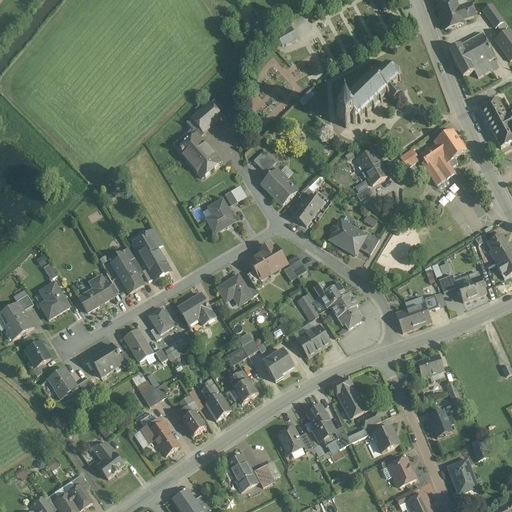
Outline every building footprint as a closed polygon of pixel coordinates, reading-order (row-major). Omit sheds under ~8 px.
[(456,3),(438,9),(442,22),(441,24),(442,26),(444,27),(445,31),(463,24),(462,21),(475,16),(471,5),(458,10),(456,3)] [(492,6),(483,12),(486,17),(495,10),(492,6)] [(249,13),(255,22),(258,19),(252,10),(249,13)] [(505,24),(495,10),(486,17),(496,30),(500,27),(504,24),(505,24)] [(291,27),(277,37),(283,47),(298,41),(291,27)] [(511,34),(510,31),(495,42),(510,64),(511,62),(511,34)] [(483,36),(462,48),(474,71),(488,63),(496,59),(483,36)] [(461,47),(449,53),(463,79),(474,73),(475,73),(474,71),(462,48),(461,47)] [(488,63),(474,71),(475,73),(474,73),(478,80),(493,72),(488,63)] [(385,67),(386,68),(381,74),(379,72),(376,70),(376,69),(376,68),(375,70),(370,75),(369,75),(369,76),(371,76),(369,78),(371,80),(365,85),(363,83),(362,84),(363,85),(357,91),(356,90),(355,91),(357,93),(351,99),(350,97),(348,98),(350,100),(345,105),(343,104),(341,105),(343,107),(339,111),(339,113),(342,115),(339,118),(337,118),(337,120),(339,120),(346,126),(346,129),(347,129),(347,126),(351,122),(354,125),(357,125),(359,123),(361,125),(362,124),(360,122),(366,116),(368,118),(369,117),(367,115),(373,109),(375,111),(376,110),(375,110),(381,104),(381,105),(383,103),(382,102),(388,97),(393,102),(392,103),(394,103),(394,102),(400,96),(402,96),(402,95),(400,94),(393,87),(398,82),(400,83),(401,81),(398,80),(399,75),(401,74),(401,72),(398,73),(394,69),(395,67),(394,67),(393,68),(387,68),(386,67),(385,67)] [(511,115),(504,100),(499,103),(498,101),(480,110),(501,151),(511,144),(511,115)] [(210,104),(192,120),(204,134),(222,118),(210,104)] [(204,134),(192,120),(187,125),(192,131),(192,130),(199,138),(204,134)] [(192,131),(173,147),(181,156),(200,140),(199,138),(192,130),(192,131)] [(452,132),(434,144),(435,146),(448,166),(449,165),(448,165),(454,161),(466,153),(467,153),(467,152),(453,132),(453,131),(452,132)] [(200,140),(181,156),(196,173),(215,157),(200,140)] [(448,166),(435,146),(419,156),(428,169),(430,171),(433,176),(448,166)] [(389,177),(373,151),(357,161),(373,187),(389,177)] [(412,151),(400,160),(407,171),(420,162),(412,151)] [(266,154),(255,161),(261,169),(271,161),(266,154)] [(215,157),(196,173),(202,180),(204,179),(206,179),(211,175),(210,173),(213,171),(215,172),(220,167),(220,165),(221,163),(215,157)] [(448,166),(433,176),(430,171),(427,173),(432,181),(437,189),(456,176),(452,170),(458,166),(454,161),(448,165),(449,165),(448,166)] [(272,167),(265,174),(269,178),(262,185),(272,196),(282,186),(278,182),(283,177),(276,171),(272,167)] [(298,193),(283,177),(278,182),(282,186),(272,196),(283,207),(298,193)] [(309,189),(299,199),(306,204),(311,197),(312,197),(314,194),(309,189)] [(369,189),(356,196),(360,202),(372,195),(369,189)] [(238,204),(231,193),(225,197),(232,208),(238,204)] [(306,204),(304,206),(302,205),(293,218),(307,228),(323,206),(312,197),(311,197),(306,204)] [(235,224),(223,202),(212,208),(216,216),(207,221),(215,235),(235,224)] [(354,221),(348,218),(346,218),(343,224),(342,223),(339,229),(337,228),(337,230),(336,229),(333,230),(332,232),(333,235),(329,242),(355,257),(359,250),(367,238),(366,237),(351,228),(354,223),(354,221)] [(376,222),(368,218),(364,223),(373,228),(376,222)] [(163,247),(154,231),(146,236),(147,239),(155,252),(157,250),(163,247)] [(379,242),(368,235),(366,237),(367,238),(359,250),(370,257),(379,242)] [(484,236),(475,241),(478,247),(487,241),(484,236)] [(511,252),(503,236),(488,245),(492,253),(491,254),(496,263),(511,253),(511,252)] [(155,252),(147,239),(146,240),(146,241),(135,248),(148,270),(154,281),(164,276),(165,274),(168,272),(169,270),(157,250),(155,252)] [(271,251),(269,247),(262,251),(264,255),(249,264),(255,273),(258,279),(259,279),(260,281),(288,265),(277,248),(271,251)] [(511,276),(511,253),(496,263),(505,280),(511,276)] [(124,254),(110,262),(119,279),(134,270),(139,278),(144,275),(143,273),(135,260),(130,263),(124,254)] [(297,256),(287,263),(290,268),(300,262),(297,256)] [(39,268),(47,265),(44,257),(36,260),(39,268)] [(300,262),(290,268),(297,279),(307,273),(300,262)] [(437,278),(451,273),(447,263),(433,269),(437,278)] [(50,266),(44,270),(51,282),(58,278),(50,266)] [(297,279),(290,268),(284,272),(291,283),(297,279)] [(134,270),(119,279),(130,296),(144,288),(139,278),(134,270)] [(148,270),(143,273),(144,275),(149,284),(154,281),(148,270)] [(258,279),(255,273),(247,278),(252,286),(256,292),(263,288),(260,281),(259,279),(258,279)] [(239,277),(218,290),(226,304),(236,298),(241,306),(252,299),(247,290),(239,277)] [(454,277),(449,279),(451,287),(457,284),(454,277)] [(102,279),(90,285),(91,286),(92,285),(96,291),(79,301),(88,315),(114,300),(114,299),(108,289),(102,279)] [(449,279),(443,281),(447,293),(453,291),(451,287),(449,279)] [(481,280),(457,288),(463,304),(487,296),(481,280)] [(340,286),(328,293),(323,285),(314,290),(327,311),(330,309),(330,308),(347,297),(340,286)] [(70,310),(55,286),(41,295),(47,304),(41,308),(50,322),(70,310)] [(113,286),(108,289),(114,299),(119,296),(113,286)] [(252,286),(247,290),(252,299),(258,295),(256,292),(252,286)] [(347,297),(330,308),(330,309),(338,320),(356,309),(358,307),(350,295),(347,297)] [(202,296),(179,310),(189,327),(200,321),(205,327),(217,320),(209,308),(202,296)] [(436,297),(423,302),(424,305),(425,305),(428,314),(441,309),(436,297)] [(28,298),(17,304),(18,307),(19,306),(24,314),(34,308),(28,298)] [(222,316),(215,304),(209,308),(217,320),(222,316)] [(319,318),(310,305),(302,310),(307,317),(308,316),(313,322),(319,318)] [(424,305),(420,307),(420,306),(418,306),(419,307),(410,310),(417,330),(432,325),(428,314),(425,305),(424,305)] [(18,307),(0,318),(0,322),(13,343),(34,330),(24,314),(19,306),(18,307)] [(356,309),(340,319),(349,332),(361,324),(362,320),(356,309)] [(403,335),(417,330),(410,310),(395,315),(403,335)] [(174,329),(163,311),(149,319),(156,330),(160,337),(174,329)] [(293,335),(286,323),(279,327),(286,339),(293,335)] [(319,328),(314,332),(313,331),(299,339),(300,341),(297,343),(308,360),(330,346),(319,328)] [(156,330),(151,333),(157,343),(162,340),(160,337),(156,330)] [(154,357),(138,332),(124,340),(140,365),(154,357)] [(249,334),(239,341),(243,348),(253,341),(249,334)] [(243,348),(242,348),(248,358),(259,351),(253,341),(243,348)] [(491,341),(470,350),(477,366),(498,357),(491,341)] [(51,362),(40,345),(26,353),(36,370),(37,370),(43,367),(51,362)] [(113,347),(90,361),(99,376),(107,371),(109,374),(124,365),(119,358),(113,347)] [(170,362),(179,358),(175,347),(166,351),(170,362)] [(242,348),(227,357),(233,368),(248,358),(242,348)] [(162,351),(156,355),(162,365),(168,361),(162,351)] [(284,352),(264,365),(275,382),(295,369),(284,352)] [(125,354),(119,358),(124,365),(126,370),(133,366),(125,354)] [(439,358),(417,365),(422,381),(444,374),(439,358)] [(43,367),(37,370),(36,370),(33,372),(37,379),(47,373),(43,367)] [(511,374),(509,368),(503,370),(507,378),(511,376),(511,374)] [(65,371),(48,383),(61,402),(78,390),(65,371)] [(142,374),(133,380),(137,387),(147,382),(142,374)] [(242,374),(230,382),(235,391),(248,383),(242,374)] [(155,389),(159,387),(152,376),(148,378),(155,389)] [(508,379),(495,386),(496,389),(510,383),(508,379)] [(90,380),(79,387),(87,398),(97,391),(90,380)] [(348,380),(333,388),(351,421),(366,413),(348,380)] [(235,391),(233,392),(242,406),(258,396),(249,382),(248,383),(235,391)] [(154,392),(161,403),(167,399),(164,393),(169,390),(165,385),(154,392)] [(454,385),(447,387),(450,396),(457,394),(454,385)] [(217,398),(210,387),(207,389),(202,392),(209,404),(217,398)] [(154,392),(152,388),(141,394),(150,410),(161,403),(154,392)] [(97,391),(87,398),(89,402),(100,395),(97,391)] [(204,408),(194,392),(189,395),(199,411),(204,408)] [(457,394),(450,396),(454,405),(460,402),(457,394)] [(209,404),(206,406),(217,423),(231,413),(221,396),(217,398),(209,404)] [(465,403),(454,407),(457,413),(467,409),(465,403)] [(194,404),(177,415),(183,423),(193,439),(206,430),(196,415),(200,412),(194,404)] [(321,408),(307,416),(315,431),(316,431),(330,423),(321,408)] [(376,413),(360,421),(365,431),(381,423),(376,413)] [(444,414),(429,420),(437,441),(453,434),(450,428),(454,426),(451,419),(447,421),(444,414)] [(160,421),(141,434),(150,446),(154,443),(161,453),(161,452),(166,459),(180,449),(160,421)] [(330,423),(316,431),(315,431),(312,433),(319,444),(322,442),(322,440),(335,432),(330,423)] [(335,432),(322,440),(322,442),(326,449),(335,444),(339,452),(350,446),(348,439),(342,428),(335,432)] [(391,429),(375,436),(379,444),(377,445),(382,455),(400,447),(391,429)] [(294,430),(278,438),(284,449),(288,451),(291,456),(303,450),(304,450),(298,439),(294,430)] [(365,431),(348,439),(350,446),(368,437),(365,431)] [(306,435),(298,439),(304,450),(303,450),(306,456),(314,451),(306,435)] [(106,445),(94,453),(103,464),(115,455),(106,445)] [(484,448),(474,452),(476,458),(487,454),(484,448)] [(487,454),(476,458),(478,463),(489,460),(487,454)] [(103,464),(98,468),(108,481),(124,468),(115,455),(103,464)] [(258,485),(244,457),(227,466),(237,486),(232,488),(237,497),(241,494),(242,494),(258,485)] [(397,457),(381,465),(384,471),(389,469),(389,468),(400,463),(397,457)] [(416,482),(406,460),(400,463),(389,468),(389,469),(384,471),(383,473),(386,480),(389,481),(394,478),(395,480),(394,483),(396,487),(399,488),(400,490),(416,482)] [(48,465),(52,471),(58,468),(54,461),(48,465)] [(468,462),(447,470),(450,477),(452,477),(460,497),(479,490),(468,462)] [(266,468),(255,474),(263,490),(275,484),(266,468)] [(90,489),(81,477),(72,483),(76,490),(80,487),(84,493),(90,489)] [(72,483),(63,489),(68,496),(76,490),(72,483)] [(84,493),(80,487),(76,490),(68,496),(78,511),(82,511),(92,505),(84,493)] [(78,511),(68,496),(63,489),(55,495),(59,501),(55,504),(59,510),(60,511),(78,511)] [(412,492),(403,497),(407,505),(416,500),(412,492)] [(201,511),(188,493),(174,502),(180,511),(201,511)] [(55,495),(45,501),(52,511),(56,511),(59,510),(55,504),(59,501),(55,495)] [(416,500),(407,505),(403,497),(396,500),(401,511),(405,511),(410,510),(410,511),(430,511),(426,503),(428,501),(426,498),(424,497),(423,497),(416,500)] [(44,499),(33,507),(36,511),(52,511),(45,501),(44,499)]
